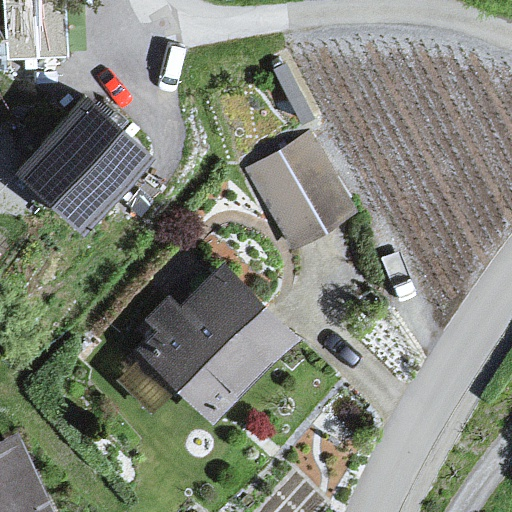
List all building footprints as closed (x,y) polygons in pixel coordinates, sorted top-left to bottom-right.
[(3,0),(6,52),(64,50),(62,0),(3,0)] [(6,158),(74,218),(143,139),(75,80),(6,158)] [(308,127),(242,166),(289,244),(358,205),(308,127)] [(294,327),(216,251),(133,338),(206,408),(294,327)] [(0,511),(48,511),(9,428),(0,431),(0,511)]
